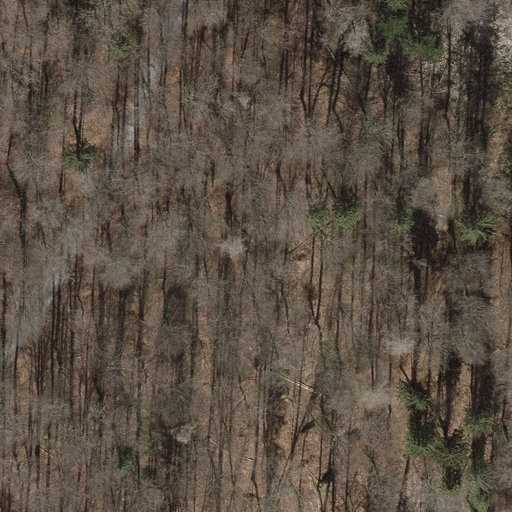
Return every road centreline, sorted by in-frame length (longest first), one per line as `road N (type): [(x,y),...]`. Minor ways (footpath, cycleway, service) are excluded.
road 1 (track): [(365,511),(511,109)]
road 2 (track): [(186,0),(104,193),(0,358)]
